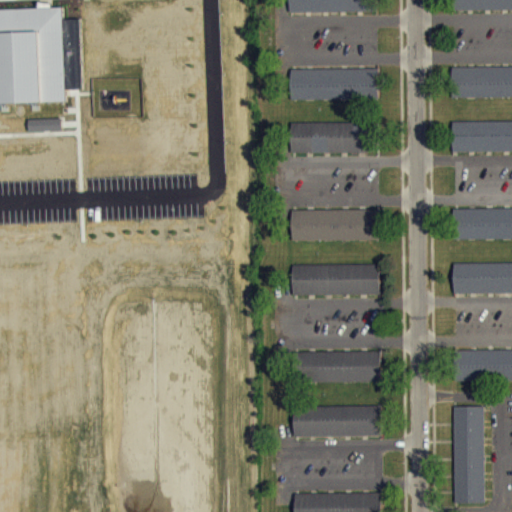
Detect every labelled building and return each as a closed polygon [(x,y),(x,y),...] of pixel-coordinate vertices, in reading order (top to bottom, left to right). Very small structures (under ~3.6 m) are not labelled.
[(291,0),(291,23),(372,22),(371,0),(291,0)] [(511,20),(511,0),(456,0),(456,21),(511,20)] [(0,7),(64,5),(68,100),(0,102),(0,7)] [(511,76),(454,77),(454,108),(511,107),(511,76)] [(380,79),(292,79),(292,110),(380,110),(380,79)] [(31,129),(31,142),(64,141),(64,129),(31,129)] [(511,161),(511,131),(455,132),(455,162),(511,161)] [(293,134),(294,164),(374,162),(373,132),(293,134)] [(511,218),(456,219),(456,250),(511,249),(511,218)] [(381,249),(380,219),(294,221),(294,251),(381,249)] [(511,303),(511,272),(456,274),(456,304),(511,303)] [(295,306),(382,304),(382,274),(295,275),(295,306)] [(511,359),(458,360),(459,391),(511,390),(511,359)] [(384,362),(301,361),(301,392),(384,392),(384,362)] [(456,404),(487,404),(487,501),(457,500),(456,404)] [(384,446),(383,415),(296,417),(296,448),(384,446)] [(297,504),(297,511),(384,511),(385,502),(297,504)]
